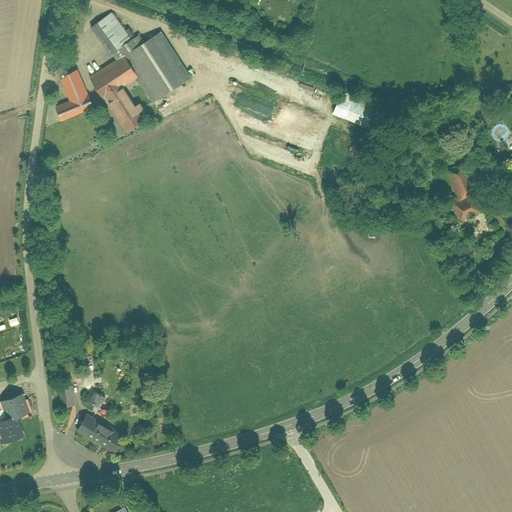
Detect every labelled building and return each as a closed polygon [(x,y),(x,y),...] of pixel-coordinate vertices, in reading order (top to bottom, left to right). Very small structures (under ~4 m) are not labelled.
[(155,97),(191,73),(161,27),(139,42),(117,9),(95,23),(117,56),(94,71),(129,125),(145,114),(125,83),(140,73),(155,97)] [(91,103),(75,67),(57,75),(66,96),(51,103),(58,118),(91,103)] [(344,92),(340,104),(350,108),(345,119),(377,131),(386,108),(344,92)] [(422,123),(408,128),(421,164),(434,160),(422,123)] [(465,160),(438,172),(460,221),(478,213),(469,192),(477,188),(465,160)] [(511,207),(502,212),(506,220),(511,216),(511,207)] [(70,377),(57,378),(60,403),(72,402),(70,377)] [(31,413),(24,393),(5,400),(8,410),(0,412),(0,426),(1,427),(7,443),(24,436),(17,418),(31,413)] [(122,435),(86,415),(77,432),(112,451),(122,435)]
